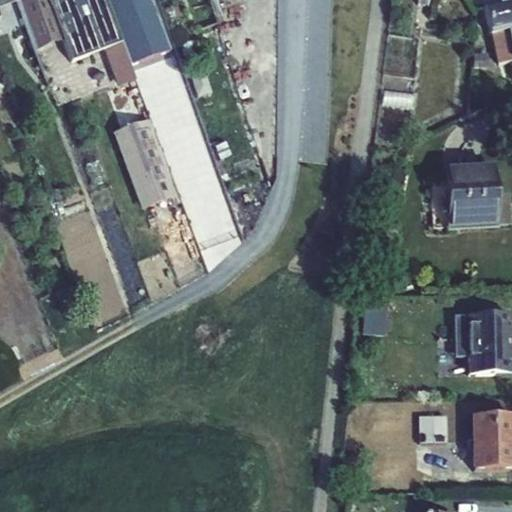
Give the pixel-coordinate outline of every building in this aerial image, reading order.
[(15,0),(22,19),(50,8),(47,0),(15,0)] [(105,50),(119,44),(103,0),(47,0),(50,8),(62,41),(70,63),(105,50)] [(147,94),(183,81),(181,69),(178,70),(175,59),(173,60),(169,49),(167,50),(148,0),(103,0),(119,44),(120,44),(129,66),(152,58),(158,78),(143,83),(147,94)] [(511,0),(483,7),(489,37),(490,37),(506,33),(511,62),(511,0)] [(34,52),(62,41),(50,8),(22,19),(34,52)] [(511,62),(506,33),(490,37),(496,67),(511,65),(511,71),(511,62)] [(178,46),(181,57),(198,55),(194,41),(178,46)] [(120,44),(119,44),(105,50),(118,86),(133,81),(129,66),(120,44)] [(472,55),(472,69),(487,69),(487,55),(472,55)] [(122,136),(143,184),(169,173),(149,124),(122,136)] [(492,167),(442,169),(444,234),(497,230),(497,228),(495,197),(492,167)] [(400,196),(404,173),(392,171),(388,194),(400,196)] [(507,196),(495,197),(497,228),(509,227),(507,196)] [(118,278),(85,277),(84,299),(117,301),(118,278)] [(54,293),(65,324),(82,317),(71,287),(54,293)] [(365,310),(363,336),(387,337),(389,311),(365,310)] [(466,359),(467,378),(511,376),(511,340),(510,341),(510,315),(451,317),(452,359),(466,359)] [(407,370),(409,378),(420,375),(418,367),(407,370)] [(511,415),(470,417),(471,471),(511,471),(511,415)] [(417,446),(447,445),(446,417),(416,417),(417,446)]
